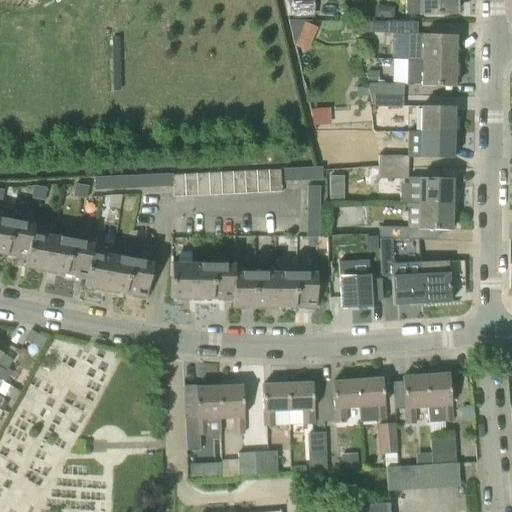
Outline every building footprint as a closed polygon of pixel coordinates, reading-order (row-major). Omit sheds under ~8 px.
[(313,0),(291,0),(292,16),(314,16),(313,0)] [(413,14),(413,13),(455,14),(455,0),(404,0),(405,14),(413,14)] [(295,47),(307,52),(317,28),(298,20),(292,35),(298,37),(295,47)] [(407,33),(407,59),(455,60),(456,35),(423,35),(423,34),(422,34),(422,33),(420,33),(420,34),(417,34),(417,22),(397,22),(369,22),(368,33),(407,33)] [(455,60),(407,59),(406,85),(422,86),(455,87),(455,60)] [(378,70),(367,70),(367,82),(378,82),(378,70)] [(403,96),(403,84),(366,83),(367,87),(370,95),(403,96)] [(359,98),(370,95),(367,87),(357,88),(359,98)] [(370,95),(372,106),(403,108),(403,96),(370,95)] [(422,106),(421,132),(421,133),(453,133),(454,107),(422,106)] [(407,131),(407,156),(407,158),(408,158),(453,159),(453,133),(421,133),(421,132),(407,131)] [(408,168),(408,158),(407,158),(407,156),(378,156),(378,167),(408,168)] [(408,168),(378,167),(377,178),(408,179),(408,168)] [(269,170),(270,193),(283,193),(282,169),(269,170)] [(245,171),(246,194),(258,194),(257,170),(245,171)] [(257,170),(258,194),(270,193),(269,170),(257,170)] [(233,172),(234,195),(246,194),(245,171),(233,172)] [(209,173),(210,196),(222,195),(221,172),(209,173)] [(221,172),(222,195),(234,195),(233,172),(221,172)] [(184,174),(185,197),(198,196),(197,173),(184,174)] [(197,173),(198,196),(210,196),(209,173),(197,173)] [(172,174),(173,186),(173,198),(185,197),(184,174),(172,174)] [(95,190),(103,190),(102,177),(94,177),(95,190)] [(452,179),(420,179),(420,204),(452,205),(452,179)] [(74,196),(80,197),(82,185),(76,184),(74,196)] [(39,186),(33,185),(31,198),(37,199),(39,186)] [(86,199),(89,186),(82,185),(80,197),(86,199)] [(44,200),(46,188),(39,186),(37,199),(44,200)] [(111,196),(108,207),(119,209),(122,195),(111,196)] [(452,205),(420,204),(419,230),(451,230),(452,205)] [(153,263),(91,251),(93,244),(32,233),(34,224),(0,217),(0,254),(26,259),(25,267),(86,278),(84,286),(147,298),(153,263)] [(409,227),(379,226),(379,239),(391,240),(408,240),(409,227)] [(105,233),(104,243),(113,245),(115,235),(105,233)] [(367,251),(378,251),(377,236),(366,237),(367,251)] [(391,240),(379,239),(381,277),(392,277),(394,305),(422,304),(419,263),(392,264),(391,240)] [(448,261),(419,263),(422,304),(450,302),(448,261)] [(171,263),(171,299),(233,299),(233,307),(316,308),(317,273),(234,272),(234,264),(171,263)] [(339,277),(341,308),(371,306),(369,275),(339,277)] [(0,352),(0,378),(6,382),(12,371),(7,368),(12,360),(1,353),(0,352)] [(449,374),(426,375),(428,408),(427,408),(428,423),(452,421),(449,374)] [(428,408),(426,375),(402,377),(403,382),(391,382),(393,411),(403,410),(404,425),(416,424),(415,409),(427,408),(428,408)] [(382,378),(357,380),(359,408),(358,408),(359,422),(386,420),(385,406),(384,406),(382,378)] [(359,408),(357,380),(332,382),(334,409),(333,409),(334,423),(346,422),(345,409),(358,408),(359,408)] [(312,383),(287,384),(288,412),(301,411),(301,425),(314,425),(314,410),(313,410),(312,383)] [(288,412),(287,384),(262,385),(263,405),(263,426),(275,426),(274,412),(288,412)] [(242,386),(219,387),(220,418),(232,417),(233,433),(243,433),(243,417),(242,386)] [(220,418),(219,387),(195,388),(196,418),(185,418),(186,450),(200,450),(199,434),(220,434),(219,418),(220,418)] [(384,455),(396,454),(394,423),(378,424),(380,455),(384,455)] [(308,471),(326,470),(324,433),(307,434),(308,471)] [(277,474),(276,451),(257,452),(258,475),(277,474)] [(237,453),(238,456),(239,476),(258,475),(257,452),(237,453)] [(431,454),(432,465),(455,463),(454,452),(431,454)] [(357,453),(339,454),(340,468),(358,467),(357,453)] [(397,465),(396,454),(384,455),(385,466),(397,465)] [(203,463),(190,464),(191,475),(204,475),(203,463)] [(391,503),(389,503),(353,506),(353,511),(458,511),(456,484),(444,485),(443,469),(389,473),(391,503)]
